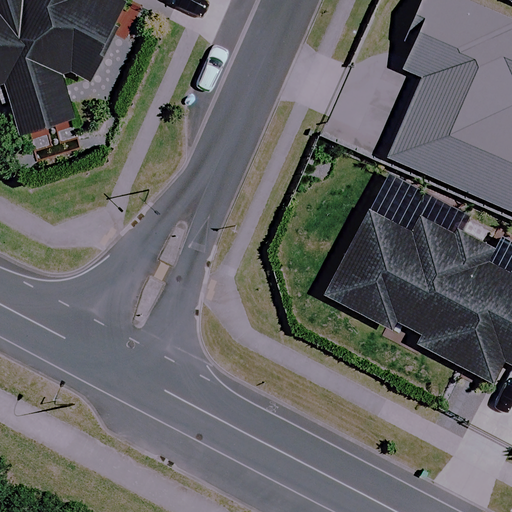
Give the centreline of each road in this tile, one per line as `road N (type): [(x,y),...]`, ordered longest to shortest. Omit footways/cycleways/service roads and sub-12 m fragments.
road 1 (residential): [(126,372),(290,0)]
road 2 (residential): [(126,372),(405,511)]
road 3 (residential): [(0,304),(126,372)]
